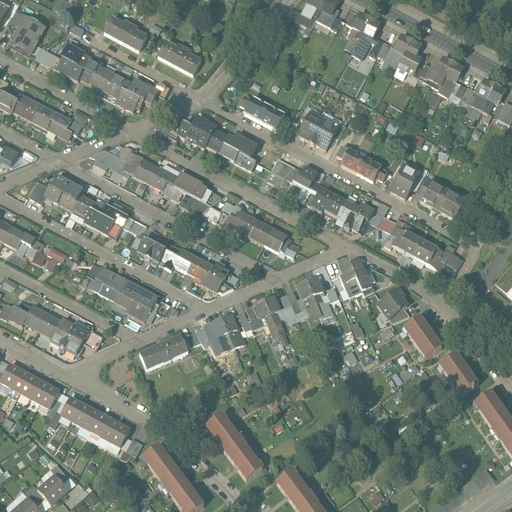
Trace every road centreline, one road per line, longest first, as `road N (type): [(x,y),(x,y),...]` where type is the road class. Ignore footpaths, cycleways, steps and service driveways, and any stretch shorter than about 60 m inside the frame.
road 1 (residential): [(203,103),(472,246),(475,261),(445,307)]
road 2 (residential): [(55,163),(273,281)]
road 3 (residential): [(344,248),(131,133)]
road 4 (residential): [(0,201),(206,311)]
road 5 (residential): [(248,511),(144,418),(64,374)]
road 6 (tertiary): [(360,0),(511,81)]
road 7 (residential): [(138,342),(0,269)]
road 8 (residential): [(131,133),(0,63)]
road 9 (residential): [(203,103),(286,0)]
road 10 (residential): [(93,44),(203,103)]
